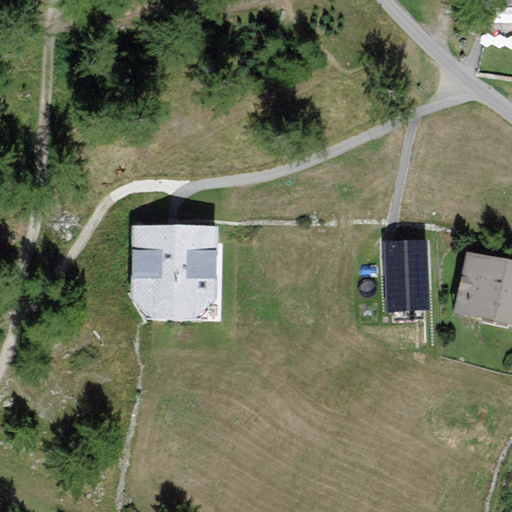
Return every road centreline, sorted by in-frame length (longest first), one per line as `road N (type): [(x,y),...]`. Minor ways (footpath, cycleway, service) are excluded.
road 1 (track): [(473,88),(268,178),(120,189),(12,338)]
road 2 (track): [(61,0),(45,68),(41,192),(18,274),(12,338)]
road 3 (residential): [(511,112),(473,88),(386,0)]
